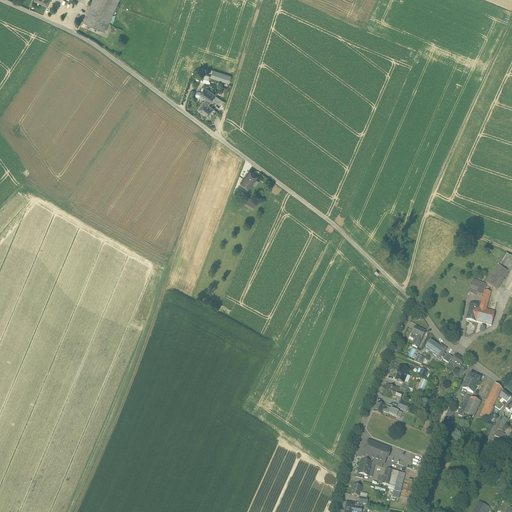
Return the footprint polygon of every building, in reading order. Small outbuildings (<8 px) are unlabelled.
[(92,0),(82,22),(104,32),(118,0),(92,0)] [(210,77),(229,83),(231,76),(213,70),(210,77)] [(196,80),(207,83),(210,76),(204,74),(203,77),(197,75),(196,80)] [(199,95),(201,97),(205,100),(204,102),(203,102),(197,109),(201,112),(200,113),(203,115),(204,114),(208,117),(213,109),(208,105),(212,100),(215,95),(204,87),(201,92),(199,95)] [(223,101),(215,95),(212,100),(220,106),(223,101)] [(249,171),(240,183),(248,189),(252,184),(255,180),(257,177),(249,171)] [(256,203),(246,196),(241,202),(252,209),(256,203)] [(509,255),(511,257),(511,254),(510,253),(507,252),(499,263),(502,265),(509,255)] [(502,265),(510,270),(511,266),(511,257),(509,255),(502,265)] [(499,263),(486,283),(497,290),(510,270),(502,265),(499,263)] [(485,284),(472,279),(470,285),(478,288),(483,290),(485,284)] [(478,288),(470,285),(467,292),(475,295),(476,294),(478,288)] [(481,304),(476,322),(491,325),(495,311),(486,309),(491,292),(484,290),(481,304)] [(475,305),(470,304),(466,319),(476,322),(481,304),(479,304),(479,306),(475,305)] [(417,336),(412,346),(417,348),(425,332),(415,327),(412,334),(417,336)] [(439,346),(430,341),(426,348),(426,347),(434,353),(433,354),(440,359),(441,357),(444,358),(446,354),(444,353),(447,349),(440,344),(439,346)] [(444,358),(443,359),(448,363),(452,357),(447,353),(444,358)] [(456,355),(450,364),(454,367),(458,370),(464,361),(456,355)] [(409,370),(399,366),(398,370),(399,371),(396,380),(404,383),(409,370)] [(424,375),(427,370),(420,366),(417,371),(424,375)] [(461,367),(458,372),(456,377),(460,379),(463,373),(464,369),(461,367)] [(469,374),(462,392),(465,393),(466,390),(473,393),(477,386),(478,386),(480,382),(478,382),(480,379),(469,374)] [(428,381),(421,379),(416,391),(423,393),(428,381)] [(494,384),(480,415),(489,419),(495,406),(496,403),(500,396),(503,391),(495,384),(494,384)] [(395,389),(388,385),(384,395),(391,398),(392,396),(400,399),(403,394),(403,393),(403,392),(407,394),(408,391),(401,388),(400,389),(399,392),(395,390),(395,389)] [(503,391),(500,396),(496,403),(500,406),(501,404),(502,403),(504,400),(507,402),(511,397),(503,391)] [(467,396),(459,415),(462,417),(464,413),(471,397),(467,396)] [(481,402),(471,397),(464,413),(474,417),(481,402)] [(408,406),(400,402),(398,408),(406,411),(408,406)] [(385,406),(377,403),(374,411),(381,414),(382,412),(383,410),(385,406)] [(386,411),(385,413),(399,419),(402,413),(388,407),(386,411)] [(449,408),(445,407),(439,425),(442,427),(449,408)] [(497,430),(494,435),(502,439),(505,434),(497,430)] [(476,438),(467,434),(459,450),(469,454),(476,438)] [(364,456),(362,455),(362,456),(361,459),(361,460),(366,461),(367,457),(380,462),(379,466),(382,467),(387,455),(389,455),(390,454),(388,453),(389,449),(370,442),(364,456)] [(366,461),(361,460),(358,474),(364,475),(368,477),(372,463),(366,461)] [(393,470),(386,469),(382,484),(389,485),(393,470)] [(398,472),(393,470),(389,485),(395,487),(397,477),(398,472)] [(362,487),(353,485),(351,494),(359,497),(359,496),(364,497),(365,493),(360,492),(362,487)] [(355,504),(347,502),(346,509),(346,510),(354,511),(354,507),(355,504)] [(489,508),(479,502),(475,509),(476,509),(474,511),(485,511),(486,511),(487,511),(489,508)]
